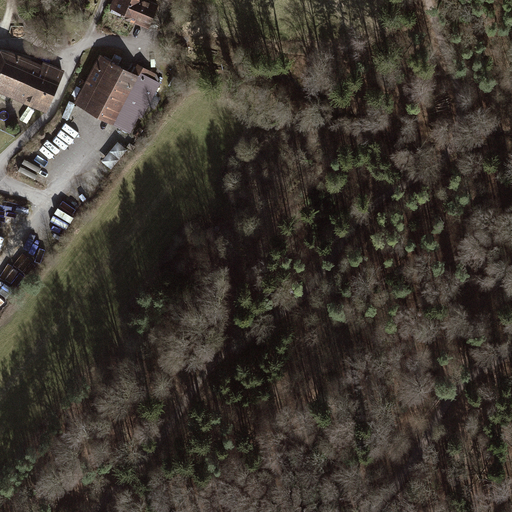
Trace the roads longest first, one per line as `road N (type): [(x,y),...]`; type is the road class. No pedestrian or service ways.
road 1 (track): [(430,0),(460,106),(443,162),(379,198),(298,299),(211,366),(97,511)]
road 2 (track): [(0,271),(18,231),(98,136),(121,146),(135,136),(167,84),(141,43)]
road 3 (track): [(368,511),(400,480),(461,385),(511,347)]
road 4 (residential): [(79,50),(55,105),(0,163)]
